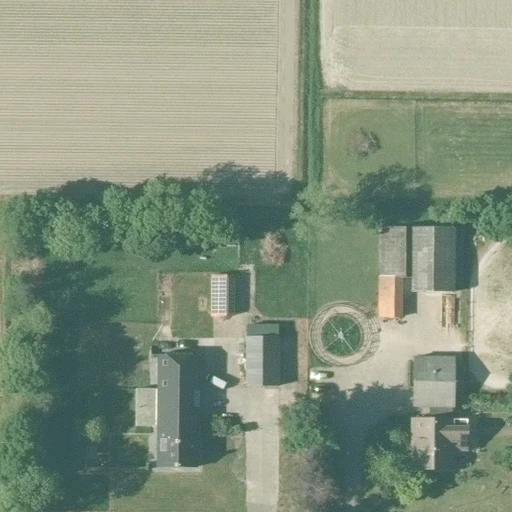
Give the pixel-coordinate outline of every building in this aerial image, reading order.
[(462,230),(452,230),(377,230),(377,321),(400,321),(400,282),(411,280),(411,294),(462,295),(462,230)] [(233,319),(233,278),(210,277),(209,319),(233,319)] [(278,389),(278,339),(244,339),(244,389),(278,389)] [(196,469),(197,357),(157,357),(156,469),(196,469)] [(450,410),(452,410),(452,361),(412,360),(412,410),(431,410),(431,423),(412,422),(411,472),(451,473),(451,445),(465,445),(465,423),(449,423),(450,410)]
